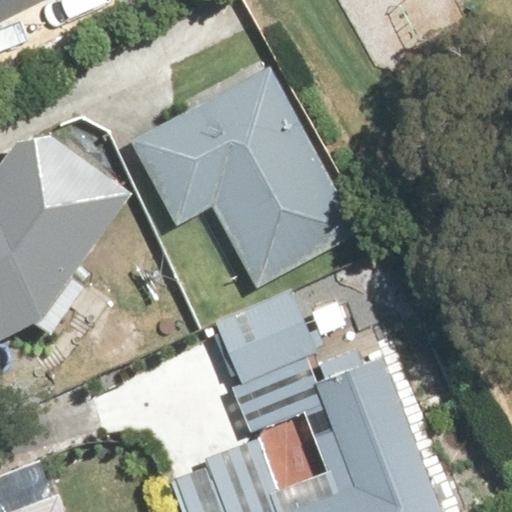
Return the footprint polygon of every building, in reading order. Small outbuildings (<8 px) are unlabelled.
[(273,66),(138,136),(184,225),(221,205),(264,287),(362,236),(273,66)] [(0,181),(0,344),(52,320),(144,191),(63,133),(29,138),(0,181)] [(438,313),(387,333),(406,381),(457,361),(438,313)] [(366,492),(312,511),(453,511),(392,352),(322,379),(366,492)] [(76,511),(70,493),(20,511),(76,511)]
